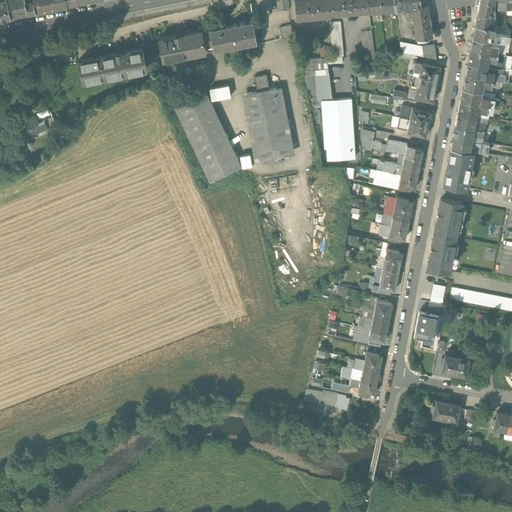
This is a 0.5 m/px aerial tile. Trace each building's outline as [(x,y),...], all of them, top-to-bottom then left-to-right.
[(0,0),(0,17),(10,15),(6,0),(0,0)] [(6,0),(10,15),(35,10),(33,0),(6,0)] [(33,0),(35,10),(55,5),(54,0),(33,0)] [(287,0),(275,0),(277,10),(289,9),(287,0)] [(328,0),(294,0),(295,17),(329,14),(329,12),(328,0)] [(357,0),(328,0),(329,12),(359,9),(357,0)] [(366,0),(357,0),(359,9),(362,9),(368,8),(366,0)] [(379,0),(366,0),(368,8),(368,9),(381,8),(379,0)] [(478,0),(477,11),(487,12),(486,14),(489,14),(490,10),(490,8),(491,0),(494,0),(493,0),(478,0)] [(426,4),(420,4),(410,5),(416,38),(432,35),(426,4)] [(487,12),(477,11),(475,23),(493,26),(493,21),(485,20),(486,18),(488,18),(489,14),(486,14),(487,12)] [(256,39),(252,19),(209,28),(213,47),(256,39)] [(493,26),(475,23),(472,36),(483,38),(483,32),(493,34),(493,26)] [(290,24),(279,27),(282,38),(293,35),(290,24)] [(340,27),(329,28),(332,57),(343,56),(340,27)] [(209,28),(201,29),(205,50),(213,49),(209,28)] [(201,29),(158,37),(162,58),(205,50),(201,29)] [(370,30),(360,32),(363,54),(373,53),(370,30)] [(483,38),(472,36),(470,49),(497,54),(498,47),(490,45),(490,39),(483,38)] [(433,43),(421,45),(399,41),(401,51),(435,58),(433,43)] [(142,47),(78,59),(82,80),(146,67),(142,47)] [(511,56),(497,54),(470,49),(467,61),(486,65),(510,69),(511,60),(511,56)] [(327,59),(302,62),(305,91),(316,90),(318,102),(333,101),(327,59)] [(439,65),(414,60),(412,69),(419,70),(419,74),(416,73),(415,78),(435,83),(439,65)] [(486,65),(467,61),(464,74),(500,81),(508,83),(509,75),(493,72),(494,69),(485,67),(486,65)] [(269,89),(265,74),(254,76),(257,91),(241,93),(255,161),(294,154),(281,87),(269,89)] [(500,81),(464,74),(462,87),(481,91),(482,84),(484,84),(485,85),(491,86),(491,85),(499,86),(500,81)] [(13,78),(6,82),(10,91),(18,88),(13,78)] [(435,83),(415,78),(414,83),(417,83),(416,87),(409,86),(407,95),(414,96),(432,100),(435,83)] [(481,91),(462,87),(459,100),(493,106),(495,98),(490,97),(490,95),(480,93),(481,91)] [(207,94),(171,100),(208,181),(239,166),(207,94)] [(333,101),(318,102),(324,162),(358,158),(351,99),(333,101)] [(493,106),(459,100),(457,112),(476,116),(477,110),(492,113),(493,106)] [(423,110),(412,108),(409,120),(427,123),(430,111),(423,110)] [(476,116),(457,112),(455,125),(483,130),(498,133),(499,128),(484,125),(485,120),(476,118),(476,116)] [(50,113),(42,117),(47,129),(48,129),(57,126),(50,113)] [(36,120),(34,117),(26,121),(27,122),(20,127),(26,137),(28,141),(46,134),(45,130),(47,129),(42,117),(36,120)] [(409,120),(399,118),(397,129),(425,135),(427,123),(409,120)] [(483,130),(455,125),(452,138),(489,145),(489,144),(474,142),(475,138),(476,136),(482,137),(483,130)] [(374,134),(363,132),(361,133),(362,147),(371,148),(374,134)] [(489,145),(452,138),(450,147),(474,152),(487,154),(489,145)] [(422,149),(417,148),(417,146),(387,140),(385,151),(420,158),(422,149)] [(474,152),(450,147),(441,187),(466,192),(474,152)] [(420,158),(400,154),(398,164),(418,168),(420,158)] [(398,164),(378,160),(376,171),(416,179),(418,168),(398,164)] [(416,179),(376,171),(373,185),(402,190),(402,191),(405,191),(405,188),(409,189),(410,187),(414,188),(416,179)] [(407,197),(397,195),(396,198),(390,197),(388,205),(394,206),(410,210),(412,200),(407,199),(407,197)] [(462,203),(440,199),(433,233),(455,237),(462,203)] [(410,210),(394,206),(392,216),(408,220),(410,210)] [(392,216),(387,215),(385,226),(406,230),(408,220),(392,216)] [(406,230),(385,226),(383,237),(399,240),(399,238),(404,239),(406,230)] [(455,237),(433,233),(427,267),(449,271),(455,237)] [(398,248),(394,248),(394,245),(383,243),(382,248),(376,247),(375,255),(384,257),(384,258),(400,261),(402,251),(397,251),(398,248)] [(400,261),(384,258),(382,268),(376,266),(374,277),(396,281),(400,261)] [(358,282),(357,289),(367,291),(367,289),(371,290),(372,285),(374,277),(370,276),(368,283),(362,282),(361,283),(358,282)] [(396,281),(374,277),(372,285),(371,290),(386,293),(386,290),(389,291),(389,289),(394,290),(396,281)] [(441,303),(445,286),(433,284),(430,301),(441,303)] [(337,286),(335,293),(348,295),(350,288),(337,286)] [(511,309),(511,298),(452,287),(449,298),(511,311),(511,309)] [(365,292),(360,315),(372,317),(373,308),(376,297),(372,297),(373,293),(365,292)] [(346,296),(336,294),(334,301),(344,303),(346,296)] [(387,300),(376,297),(373,308),(390,312),(391,302),(387,302),(387,300)] [(429,301),(427,312),(438,314),(438,315),(444,316),(446,304),(441,303),(430,301),(429,301)] [(388,321),(390,312),(373,308),(372,317),(388,321)] [(433,339),(438,315),(438,314),(427,312),(418,310),(413,335),(433,339)] [(330,312),(328,320),(334,321),(336,314),(330,312)] [(360,315),(358,326),(370,329),(372,317),(360,315)] [(388,321),(372,317),(370,329),(386,332),(388,321)] [(336,326),(329,325),(327,334),(334,336),(336,326)] [(367,343),(368,340),(370,329),(358,326),(354,326),(352,340),(367,343)] [(386,332),(370,329),(368,340),(379,342),(379,340),(384,341),(386,332)] [(439,340),(436,352),(442,353),(445,341),(439,340)] [(374,347),(367,345),(364,360),(380,363),(381,354),(377,353),(377,351),(373,350),(374,347)] [(325,352),(318,350),(316,357),(323,359),(325,352)] [(457,356),(445,354),(441,371),(453,374),(457,356)] [(457,356),(453,374),(465,376),(469,359),(457,356)] [(364,360),(355,358),(353,368),(356,369),(378,373),(380,363),(364,360)] [(315,369),(322,371),(325,364),(317,361),(315,369)] [(378,373),(356,369),(354,379),(376,383),(378,373)] [(354,379),(350,378),(348,385),(349,385),(348,385),(358,387),(358,391),(359,392),(359,395),(365,396),(366,393),(369,393),(369,391),(374,392),(376,383),(354,379)] [(348,385),(332,382),(331,389),(347,392),(348,385),(349,385),(348,385)] [(447,401),(435,399),(432,417),(444,419),(447,401)] [(447,401),(444,419),(456,422),(460,404),(447,401)] [(477,412),(466,409),(464,420),(475,423),(477,412)] [(509,414),(497,411),(493,429),(505,432),(509,414)] [(479,439),(472,438),(470,445),(477,447),(479,439)]
